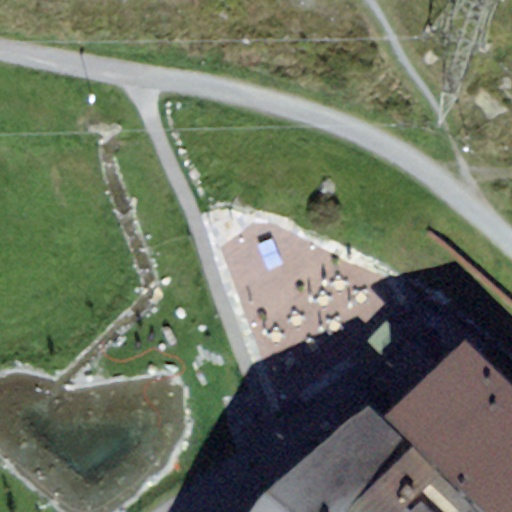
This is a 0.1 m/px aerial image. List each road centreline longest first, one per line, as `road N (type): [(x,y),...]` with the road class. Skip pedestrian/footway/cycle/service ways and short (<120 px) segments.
road 1 (track): [(136,75),(303,105),(461,191)]
road 2 (track): [(0,47),(136,75)]
